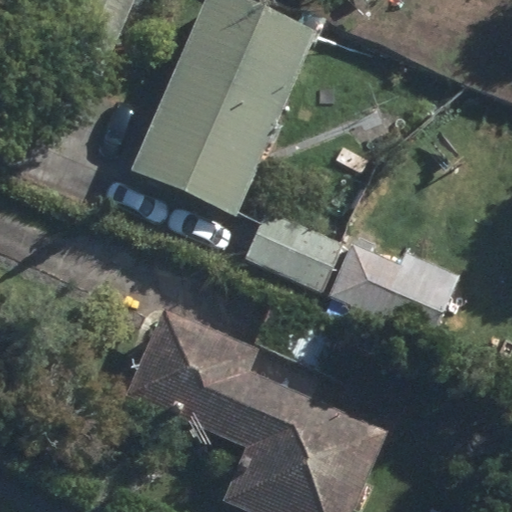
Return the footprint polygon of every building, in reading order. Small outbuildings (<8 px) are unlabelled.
[(136,0),(69,0),(41,69),(98,93),(136,0)] [(204,0),(197,0),(117,183),(223,229),(305,44),(204,0)] [(252,222),(231,271),(312,306),(333,256),(252,222)] [(342,248),(315,314),(421,358),(448,292),(342,248)] [(152,321),(114,408),(233,460),(210,511),(344,511),(375,443),(237,383),(246,363),(152,321)]
